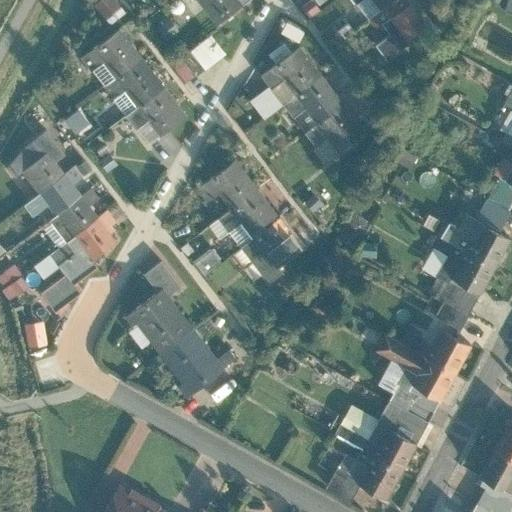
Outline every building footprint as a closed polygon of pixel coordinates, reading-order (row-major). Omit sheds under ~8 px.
[(120,0),(98,0),(97,2),(110,18),(125,6),(120,0)] [(195,0),(215,26),(247,0),(195,0)] [(353,0),(356,4),(361,0),(369,0),(378,11),(393,0),(353,0)] [(393,0),(378,11),(368,19),(378,32),(382,28),(388,35),(373,47),(386,62),(434,24),(414,0),(393,0)] [(288,21),(285,30),(303,36),(306,27),(288,21)] [(118,29),(79,58),(90,72),(101,64),(113,78),(140,58),(118,29)] [(193,46),(207,66),(229,51),(215,31),(193,46)] [(325,71),(301,41),(261,71),(272,84),(283,76),(296,92),(325,71)] [(140,58),(113,78),(101,87),(112,100),(123,92),(135,107),(163,87),(140,58)] [(325,71),(296,92),(283,101),(293,115),(306,105),(319,120),(346,100),(325,71)] [(135,107),(122,116),(133,131),(146,121),(158,137),(185,117),(163,87),(135,107)] [(41,99),(21,115),(33,131),(53,115),(41,99)] [(319,120),(305,131),(316,144),(328,134),(340,150),(368,129),(346,100),(319,120)] [(511,129),(508,127),(502,138),(511,142),(511,129)] [(19,173),(36,195),(63,174),(53,163),(63,156),(43,131),(21,149),(4,170),(11,180),(19,173)] [(511,142),(502,138),(496,150),(511,158),(511,166),(507,176),(511,178),(511,142)] [(237,156),(197,186),(208,200),(220,191),(232,205),(259,185),(237,156)] [(73,166),(63,174),(36,195),(53,217),(79,196),(71,185),(81,176),(73,166)] [(488,195),(510,206),(511,202),(511,178),(507,176),(501,173),(488,195)] [(259,185),(232,205),(220,214),(230,227),(243,218),(255,233),(282,214),(259,185)] [(89,188),(79,196),(53,217),(47,222),(64,244),(96,218),(87,207),(97,198),(89,188)] [(510,206),(488,195),(478,215),(499,226),(510,206)] [(96,218),(64,244),(72,255),(54,267),(61,277),(38,294),(52,313),(78,294),(71,286),(94,268),(88,261),(114,241),(104,229),(114,220),(106,211),(96,218)] [(443,217),(437,228),(500,260),(511,237),(511,233),(499,226),(478,215),(472,213),(462,231),(453,227),(455,223),(443,217)] [(255,233),(242,243),(271,280),(285,270),(279,263),(305,242),(282,214),(255,233)] [(482,290),(500,260),(437,228),(430,242),(450,251),(440,268),(482,290)] [(206,271),(223,260),(213,245),(196,257),(206,271)] [(137,320),(162,352),(196,325),(170,291),(182,282),(162,257),(145,271),(159,287),(126,313),(133,323),(137,320)] [(17,261),(0,273),(0,280),(12,299),(33,284),(17,261)] [(470,311),(482,290),(440,268),(431,288),(445,295),(445,297),(470,311)] [(470,311),(445,297),(436,313),(462,327),(470,311)] [(46,319),(27,321),(30,345),(50,343),(46,319)] [(219,354),(196,325),(162,352),(184,380),(179,384),(187,394),(237,355),(230,346),(219,354)] [(417,347),(459,369),(474,341),(444,326),(435,341),(423,336),(417,347)] [(417,347),(386,331),(377,348),(408,365),(419,371),(414,380),(443,396),(459,369),(417,347)] [(391,397),(430,418),(443,396),(414,380),(419,371),(408,365),(391,397)] [(389,424),(419,441),(430,418),(391,397),(369,434),(381,440),(389,424)] [(511,420),(508,418),(493,445),(511,455),(511,420)] [(334,432),(404,469),(419,441),(389,424),(381,440),(369,434),(341,420),(334,432)] [(389,495),(404,469),(334,432),(328,444),(345,453),(337,467),(362,480),(389,495)] [(511,455),(493,445),(478,473),(511,491),(511,455)] [(362,480),(337,467),(328,484),(351,497),(362,480)] [(136,511),(147,494),(122,481),(104,511),(136,511)] [(170,511),(172,509),(147,494),(136,511),(170,511)]
